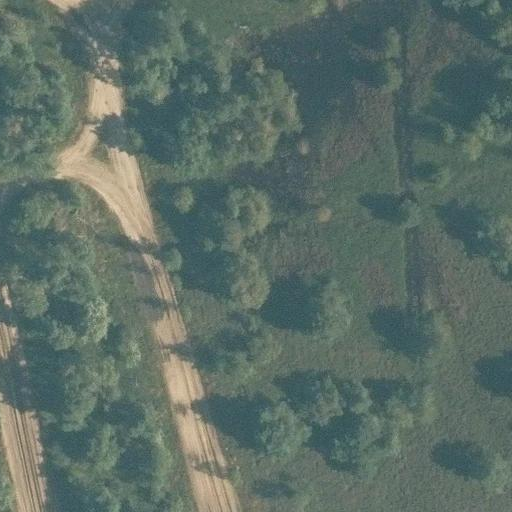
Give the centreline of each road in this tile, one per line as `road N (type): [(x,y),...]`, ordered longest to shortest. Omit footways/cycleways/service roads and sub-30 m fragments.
road 1 (track): [(98,0),(230,511)]
road 2 (track): [(39,511),(0,344)]
